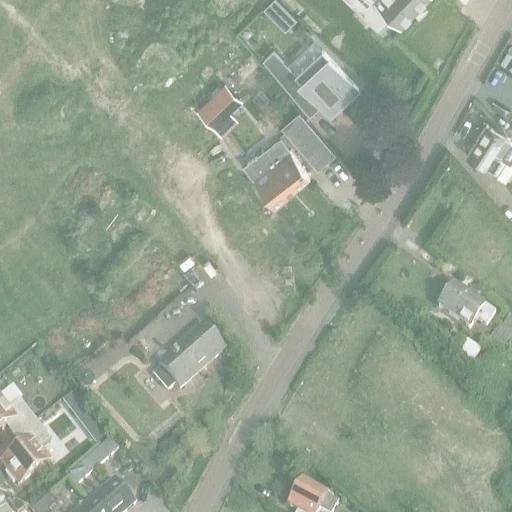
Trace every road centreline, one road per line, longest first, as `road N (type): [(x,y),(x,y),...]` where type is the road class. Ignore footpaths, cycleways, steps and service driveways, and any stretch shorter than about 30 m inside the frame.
road 1 (residential): [(200,511),(509,0)]
road 2 (track): [(280,368),(256,338),(251,290),(142,128),(14,0)]
